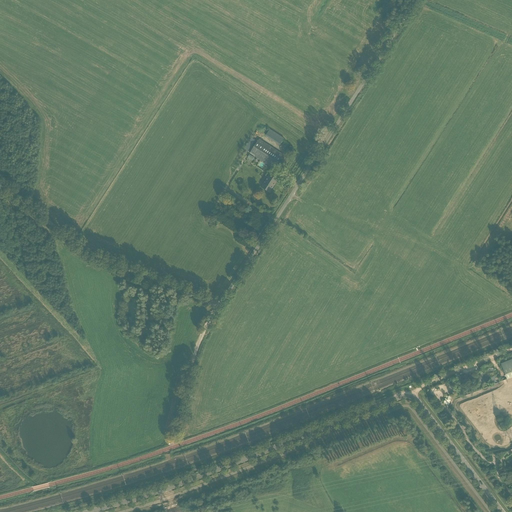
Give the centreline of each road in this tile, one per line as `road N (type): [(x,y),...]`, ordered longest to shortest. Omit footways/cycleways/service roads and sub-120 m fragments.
road 1 (unclassified): [(91,511),(406,396),(487,493)]
road 2 (unclassified): [(416,0),(217,301)]
road 3 (unclassified): [(217,301),(89,253),(0,187)]
